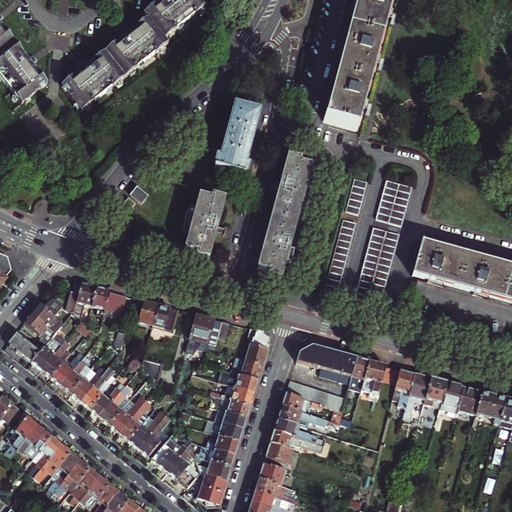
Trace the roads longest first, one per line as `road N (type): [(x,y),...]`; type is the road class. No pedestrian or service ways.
road 1 (tertiary): [(59,250),(268,13)]
road 2 (residential): [(177,511),(0,366)]
road 3 (tertiary): [(292,316),(511,377)]
road 4 (residential): [(232,511),(292,316)]
road 5 (residential): [(292,316),(332,175),(324,155),(301,143)]
road 6 (residential): [(224,297),(277,112)]
road 7 (tertiary): [(59,250),(224,297)]
road 8 (residential): [(301,143),(338,0)]
